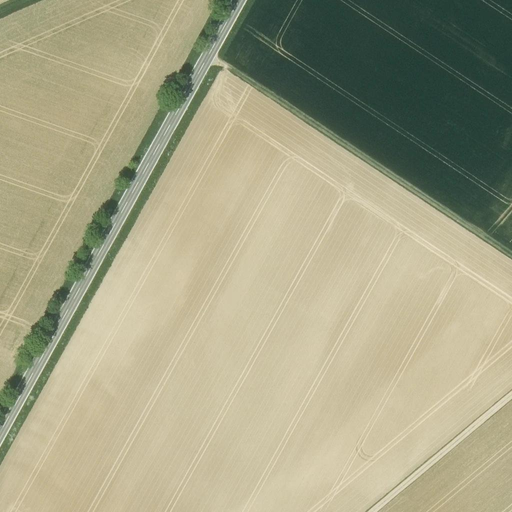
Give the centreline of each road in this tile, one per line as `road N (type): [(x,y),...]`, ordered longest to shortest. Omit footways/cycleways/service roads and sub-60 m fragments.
road 1 (secondary): [(0,432),(239,0)]
road 2 (track): [(208,57),(511,255)]
road 3 (track): [(511,394),(372,511)]
